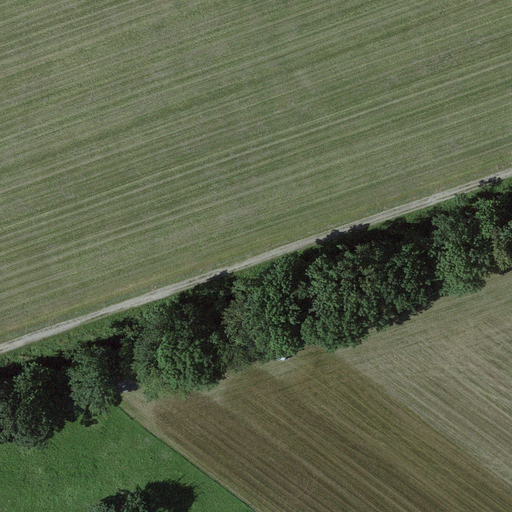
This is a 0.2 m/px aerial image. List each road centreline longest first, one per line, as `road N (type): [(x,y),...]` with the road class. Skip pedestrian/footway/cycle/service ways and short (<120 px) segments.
road 1 (track): [(0,353),(511,173)]
road 2 (unclassified): [(0,429),(511,254)]
